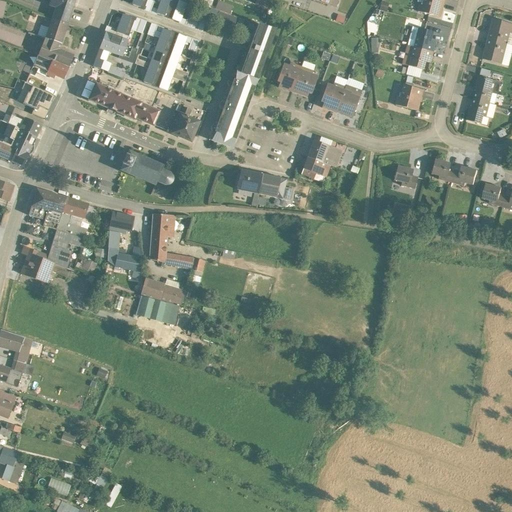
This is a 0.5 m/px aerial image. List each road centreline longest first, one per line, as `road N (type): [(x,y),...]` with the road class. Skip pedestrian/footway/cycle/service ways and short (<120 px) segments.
road 1 (residential): [(106,1),(234,49),(196,158)]
road 2 (residential): [(200,209),(140,208),(28,178)]
road 3 (residential): [(196,158),(62,107)]
road 4 (residential): [(441,130),(372,143),(303,119)]
road 5 (residential): [(471,0),(441,130)]
